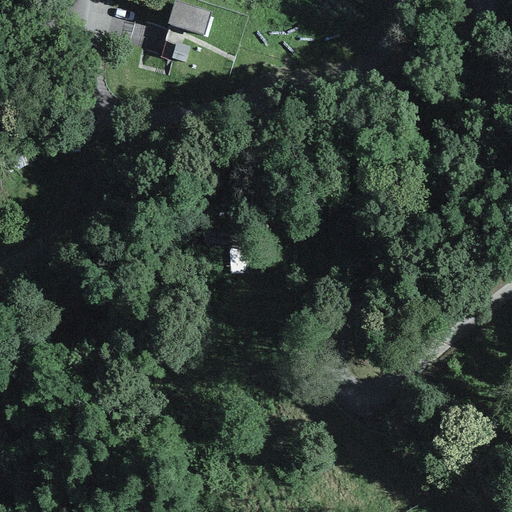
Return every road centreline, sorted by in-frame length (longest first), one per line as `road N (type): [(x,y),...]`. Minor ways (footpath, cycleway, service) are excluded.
road 1 (residential): [(485,0),(464,125),(439,198),(403,258),(356,308),(338,345),(337,371),(354,389),(384,385),(511,287)]
road 2 (residential): [(97,0),(95,90),(120,117),(331,94),(357,79),(424,0)]
